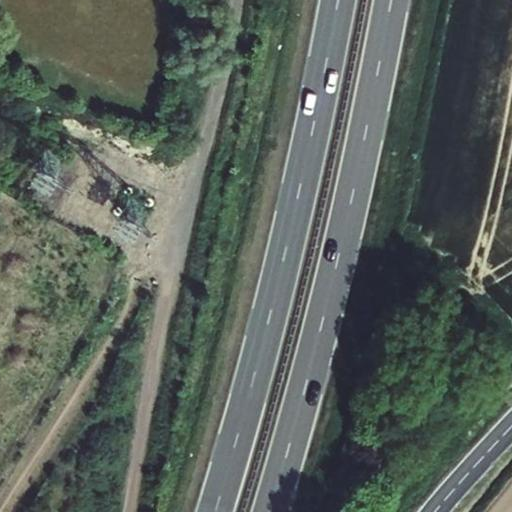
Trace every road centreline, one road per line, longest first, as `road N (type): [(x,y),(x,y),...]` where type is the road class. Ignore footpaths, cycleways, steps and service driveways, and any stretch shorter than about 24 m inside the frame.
road 1 (trunk): [(339,0),(260,359),(217,511)]
road 2 (trunk): [(271,511),(342,239),(392,0)]
